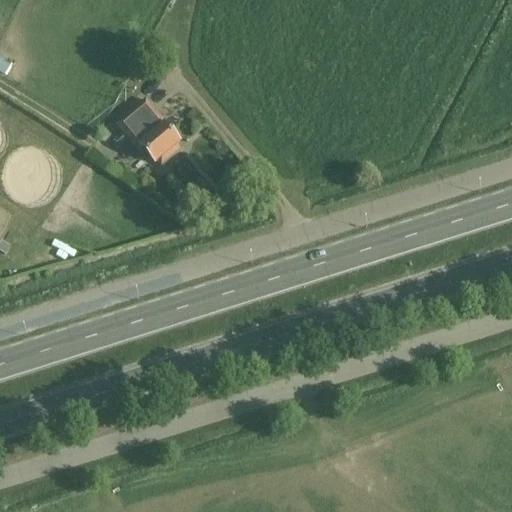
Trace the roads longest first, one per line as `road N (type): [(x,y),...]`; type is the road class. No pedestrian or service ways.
road 1 (primary): [(511,207),(0,369)]
road 2 (unclassified): [(511,169),(0,331)]
road 3 (primary): [(0,429),(511,268)]
road 4 (unclassified): [(0,482),(511,321)]
